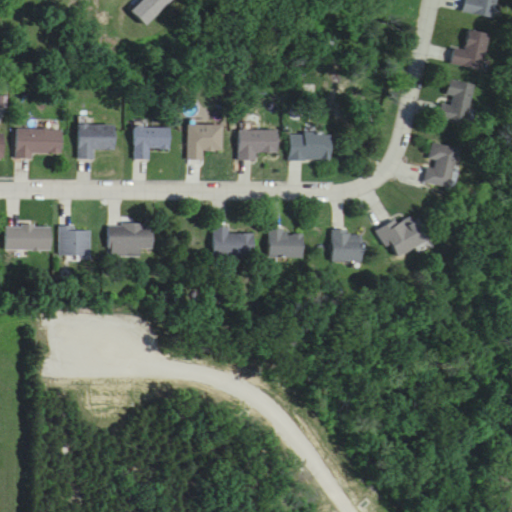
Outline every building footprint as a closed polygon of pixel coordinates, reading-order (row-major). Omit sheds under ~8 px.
[(143,0),(132,11),(146,26),(171,0),(143,0)] [(496,0),(462,0),(461,13),(494,18),(496,0)] [(450,65),(483,70),(488,33),(467,30),(464,50),(452,48),(450,65)] [(445,99),(440,98),(435,118),(464,125),(473,84),(449,79),(445,99)] [(78,125),(78,159),(95,159),(95,150),(114,150),(114,125),(78,125)] [(222,151),(222,125),(188,125),(188,161),(204,161),(204,151),(222,151)] [(169,149),(169,127),(134,127),(134,160),(150,160),(150,149),(169,149)] [(16,156),(61,156),(62,129),(16,129),(16,156)] [(278,130),(239,130),(239,160),(257,160),(257,152),(278,152),(278,130)] [(290,161),(331,161),(331,133),(290,133),(290,161)] [(421,184),(448,190),(457,148),(430,142),(421,184)] [(391,258),(426,242),(413,212),(378,228),(391,258)] [(153,250),(153,224),(108,224),(108,249),(127,249),(127,256),(141,256),(141,250),(153,250)] [(51,225),(6,225),(6,251),(51,251),(51,225)] [(232,227),(215,227),(215,257),(254,257),(254,233),(232,233),(232,227)] [(91,257),(91,228),(59,228),(59,257),(91,257)] [(303,234),(285,234),(285,228),(269,228),(269,260),(303,260),(303,234)] [(362,262),(362,231),(333,231),(333,262),(362,262)]
